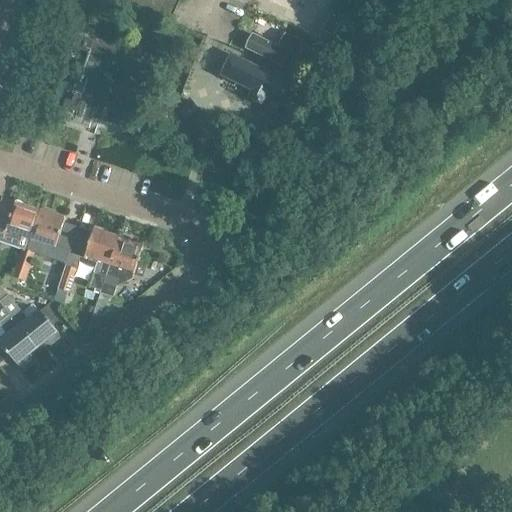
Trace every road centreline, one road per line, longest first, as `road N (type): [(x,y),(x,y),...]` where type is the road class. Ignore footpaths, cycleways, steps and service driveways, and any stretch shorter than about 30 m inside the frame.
road 1 (motorway): [(511,182),(110,511)]
road 2 (residential): [(0,428),(194,274),(202,252),(195,230),(0,162)]
road 3 (motorway): [(192,511),(511,250)]
